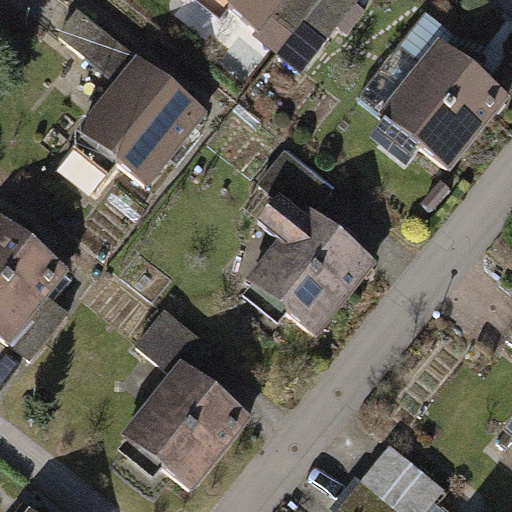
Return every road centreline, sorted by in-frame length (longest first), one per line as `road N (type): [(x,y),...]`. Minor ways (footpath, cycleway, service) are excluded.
road 1 (residential): [(244,511),(511,177)]
road 2 (residential): [(0,434),(96,511)]
